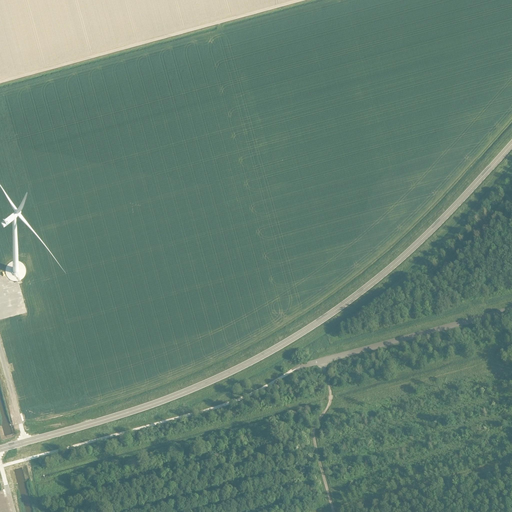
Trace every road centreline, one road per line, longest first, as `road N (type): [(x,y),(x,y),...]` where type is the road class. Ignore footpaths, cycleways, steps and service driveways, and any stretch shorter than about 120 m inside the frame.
road 1 (secondary): [(0,448),(162,400),(308,328),(381,274),(511,142)]
road 2 (unclassified): [(297,367),(511,308)]
